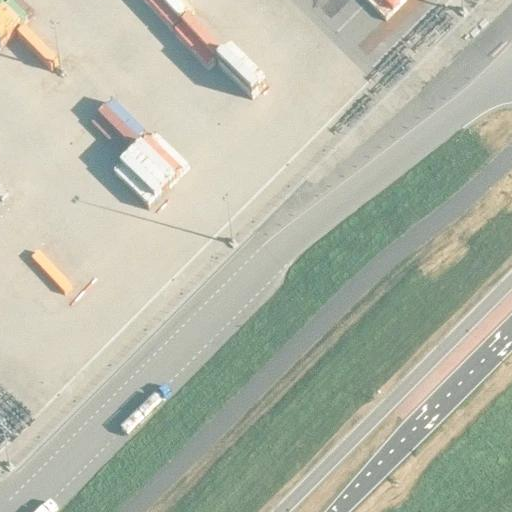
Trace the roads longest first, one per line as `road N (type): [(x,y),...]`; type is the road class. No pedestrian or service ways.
road 1 (unclassified): [(499,81),(269,263),(16,511)]
road 2 (tertiary): [(511,284),(286,511)]
road 3 (tertiary): [(336,511),(511,335)]
